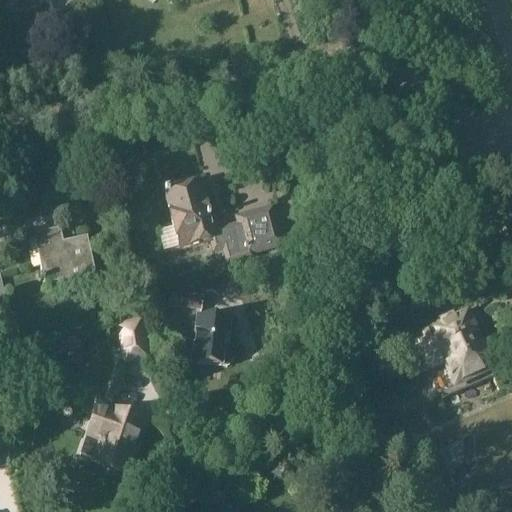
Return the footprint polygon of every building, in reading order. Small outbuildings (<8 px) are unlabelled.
[(199,184),(164,193),(179,249),(197,244),(198,249),(209,246),(212,256),(222,253),(226,269),(255,261),(254,257),(288,248),(276,207),(233,218),(236,227),(218,232),(214,216),(208,217),(199,184)] [(33,236),(43,282),(44,287),(94,276),(87,239),(62,244),(60,230),(33,236)] [(507,284),(498,289),(502,297),(511,292),(507,284)] [(179,310),(201,313),(203,299),(181,296),(181,297),(170,295),(169,309),(179,310)] [(440,327),(406,343),(418,370),(420,369),(436,404),(500,374),(472,312),(455,320),(440,327)] [(194,361),(194,366),(222,369),(225,369),(226,369),(228,368),(230,366),(232,363),(232,362),(232,359),(232,357),(231,355),(229,353),(227,351),(224,350),(227,320),(200,317),(198,336),(195,336),(192,361),(194,361)] [(149,361),(142,322),(117,326),(123,365),(149,361)] [(97,403),(84,440),(97,444),(91,462),(129,475),(147,421),(109,409),(97,403)]
